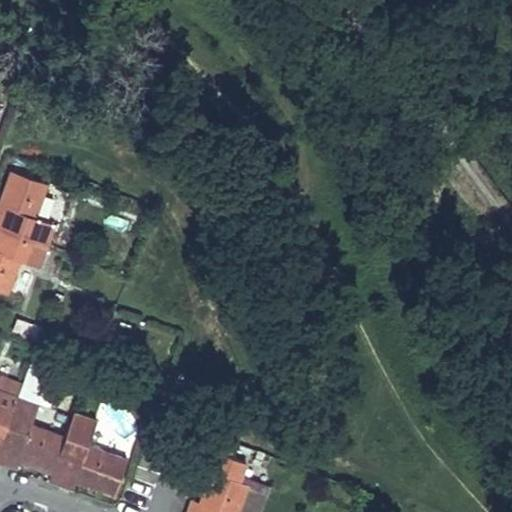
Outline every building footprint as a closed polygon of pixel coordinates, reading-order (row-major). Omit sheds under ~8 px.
[(0,228),(46,245),(54,224),(34,217),(47,184),(9,170),(0,197),(0,228)] [(46,245),(0,228),(0,291),(7,294),(19,260),(38,267),(46,245)] [(54,294),(49,305),(57,308),(61,297),(54,294)] [(17,334),(16,337),(36,345),(42,329),(22,322),(20,327),(15,324),(11,333),(17,334)] [(116,370),(129,375),(137,357),(103,342),(94,359),(116,370)] [(116,370),(94,359),(90,368),(112,378),(116,370)] [(90,368),(88,373),(110,384),(112,378),(90,368)] [(0,443),(16,397),(0,391),(0,443)] [(20,462),(51,473),(64,436),(31,424),(38,405),(16,397),(0,443),(0,462),(8,466),(11,459),(20,462)] [(75,482),(113,496),(127,459),(87,444),(96,420),(73,411),(64,436),(51,473),(48,480),(64,486),(67,479),(75,482)] [(233,442),(206,433),(201,448),(216,454),(226,458),(233,442)] [(226,458),(216,454),(210,471),(237,481),(244,464),(226,458)] [(11,459),(8,466),(18,469),(20,462),(11,459)] [(237,511),(245,490),(248,484),(237,481),(210,471),(198,502),(194,511),(188,509),(186,511),(237,511)] [(67,479),(64,486),(73,489),(75,482),(67,479)] [(237,511),(252,511),(259,496),(245,490),(237,511)] [(191,500),(188,509),(194,511),(198,502),(191,500)]
